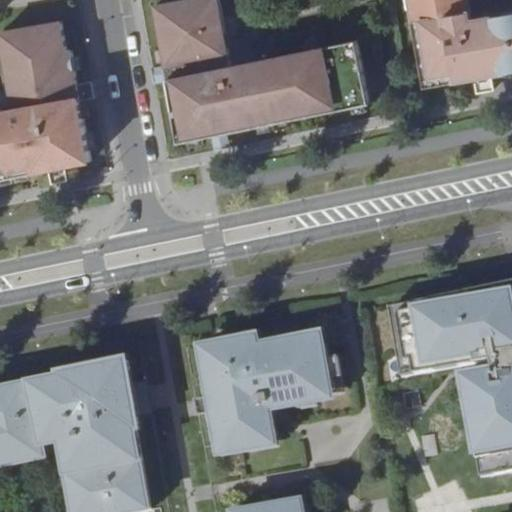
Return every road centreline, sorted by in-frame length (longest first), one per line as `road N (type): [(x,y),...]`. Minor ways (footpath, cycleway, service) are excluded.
road 1 (secondary): [(0,297),(511,192)]
road 2 (secondary): [(511,164),(148,239)]
road 3 (residential): [(106,0),(148,239)]
road 4 (secondary): [(148,239),(0,269)]
